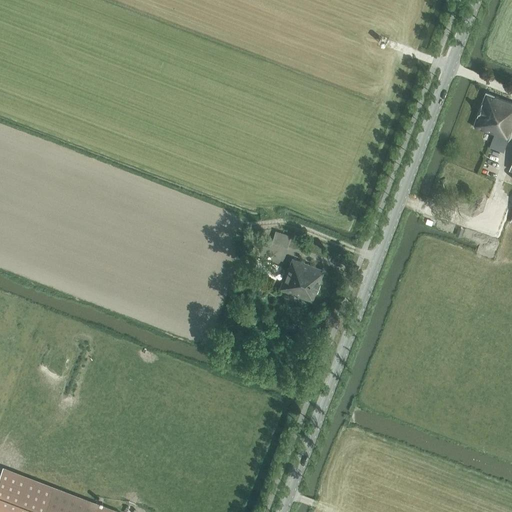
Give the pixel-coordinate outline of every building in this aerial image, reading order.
[(511,102),(494,96),(485,93),(473,127),(493,134),(489,147),(503,152),(511,125),(511,102)] [(271,255),(285,257),(286,245),(273,243),(271,255)] [(312,301),(324,271),(292,259),(289,268),(288,268),(280,289),(312,301)] [(261,272),(272,276),(276,267),(264,263),(261,272)] [(248,283),(255,286),(259,275),(252,273),(248,283)] [(96,506),(2,469),(0,473),(0,511),(118,511),(97,504),(96,506)]
